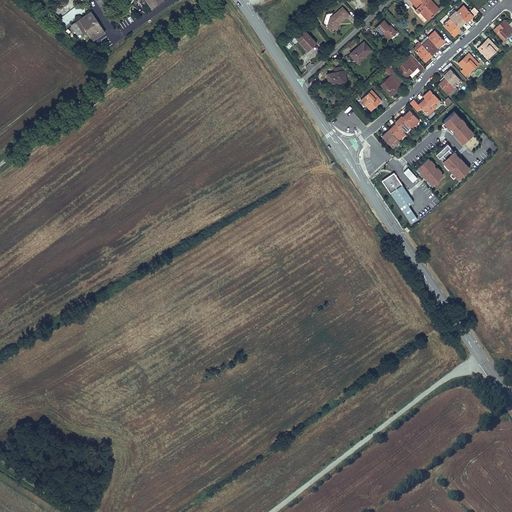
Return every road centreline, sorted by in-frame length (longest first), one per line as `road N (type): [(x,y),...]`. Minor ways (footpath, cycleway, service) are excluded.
road 1 (unclassified): [(272,511),(478,354)]
road 2 (primary): [(342,153),(478,354)]
road 3 (residential): [(342,153),(503,0)]
road 4 (residential): [(387,0),(295,85)]
